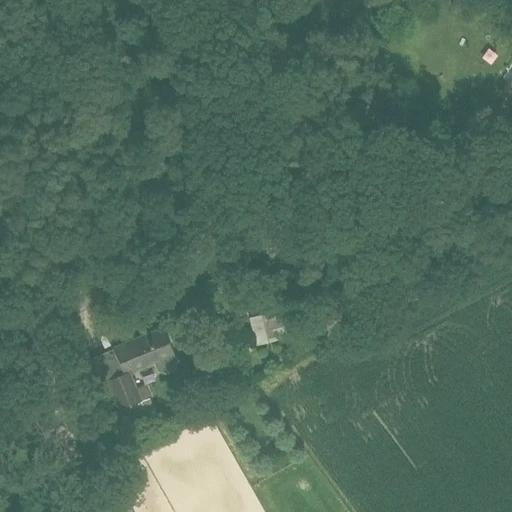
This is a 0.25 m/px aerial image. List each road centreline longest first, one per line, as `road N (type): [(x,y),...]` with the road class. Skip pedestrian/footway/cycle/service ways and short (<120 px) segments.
road 1 (unclassified): [(511,173),(220,252),(0,323)]
road 2 (track): [(220,252),(175,0)]
road 3 (track): [(85,511),(68,434),(26,317)]
